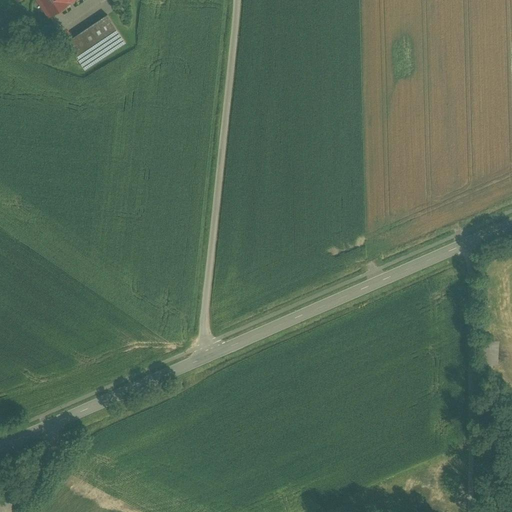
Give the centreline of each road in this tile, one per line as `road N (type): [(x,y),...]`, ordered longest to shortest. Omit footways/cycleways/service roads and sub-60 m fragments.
road 1 (unclassified): [(209,356),(235,0)]
road 2 (tertiary): [(209,356),(511,224)]
road 3 (tertiary): [(0,445),(209,356)]
